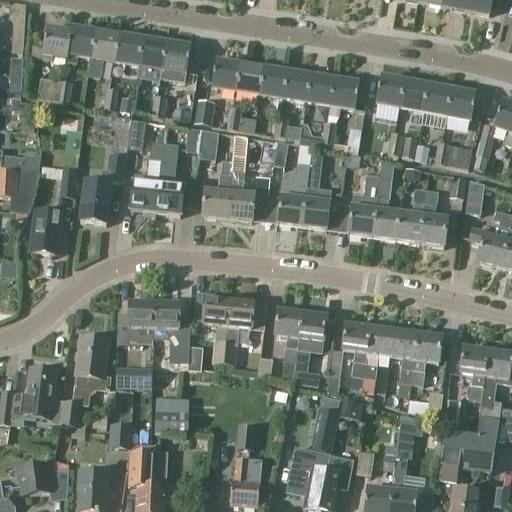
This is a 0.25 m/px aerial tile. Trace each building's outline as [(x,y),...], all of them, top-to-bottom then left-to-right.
[(418,0),(418,7),(442,11),(443,0),(418,0)] [(443,0),(442,11),(465,15),(468,0),(443,0)] [(468,0),(465,15),(489,20),(492,0),(468,0)] [(22,27),(10,27),(8,56),(21,56),(22,27)] [(33,44),(30,62),(42,63),(42,65),(52,67),(53,61),(66,63),(71,37),(46,33),(44,45),(33,44)] [(71,37),(66,63),(66,67),(76,69),(77,61),(90,63),(92,63),(96,37),(71,33),(71,37)] [(92,63),(90,63),(87,81),(100,83),(103,65),(115,67),(119,41),(96,37),(92,63)] [(119,41),(115,67),(139,71),(143,44),(119,41)] [(143,44),(139,71),(163,74),(167,48),(143,44)] [(167,48),(163,74),(186,78),(190,52),(167,48)] [(9,77),(22,78),(23,63),(10,62),(9,77)] [(235,96),(239,69),(215,66),(211,92),(235,96)] [(263,73),(239,69),(235,96),(259,100),(263,73)] [(287,77),(263,73),(259,100),(280,103),(283,103),(287,77)] [(9,77),(9,88),(21,88),(22,78),(9,77)] [(287,77),(283,103),(306,107),(311,81),(287,77)] [(334,84),(311,81),(306,107),(330,111),(334,84)] [(399,112),(404,86),(381,82),(376,108),(399,112)] [(58,96),(59,86),(40,83),(37,103),(56,106),(58,96)] [(330,111),(329,111),(328,120),(338,121),(339,112),(354,115),(358,88),(334,84),(330,111)] [(59,86),(58,96),(69,98),(71,88),(59,86)] [(428,90),(404,86),(399,112),(423,117),(428,90)] [(428,90),(423,117),(447,121),(451,94),(428,90)] [(118,95),(106,92),(104,103),(117,105),(118,95)] [(475,99),(451,94),(447,121),(470,125),(475,99)] [(69,98),(58,96),(56,106),(67,108),(69,98)] [(164,113),(165,103),(157,101),(154,101),(153,111),(164,113)] [(130,118),(132,104),(121,102),(119,116),(130,118)] [(27,107),(25,107),(20,107),(20,104),(12,103),(11,115),(27,116),(27,107)] [(117,105),(104,103),(102,114),(108,115),(115,116),(117,105)] [(214,107),(197,105),(194,128),(211,130),(214,107)] [(511,109),(502,106),(493,132),(506,136),(502,147),(511,150),(511,109)] [(164,113),(153,111),(151,121),(162,122),(163,122),(164,113)] [(228,123),(239,125),(241,115),(229,113),(228,123)] [(104,120),(103,130),(114,132),(129,133),(130,124),(104,120)] [(277,121),(275,130),(286,132),(287,130),(288,122),(277,121)] [(239,125),(228,123),(226,133),(237,135),(239,125)] [(33,137),(34,126),(34,124),(20,124),(19,136),(33,137)] [(131,124),(127,153),(141,155),(145,126),(131,124)] [(333,129),(326,128),(324,128),(323,138),(334,140),(335,130),(333,129)] [(286,132),(275,130),(274,141),(285,142),(286,132)] [(286,132),(285,142),(299,145),(300,140),(301,138),(302,132),(287,130),(286,132)] [(199,163),(202,135),(187,133),(187,134),(184,156),(199,158),(198,163),(199,163)] [(218,137),(202,135),(199,163),(214,165),(218,139),(218,137)] [(390,137),(388,148),(401,150),(403,140),(390,137)] [(322,142),(322,143),(321,148),(322,148),(332,150),(332,147),(334,140),(323,138),(322,142)] [(231,166),(230,176),(244,178),(247,141),(234,139),(231,166)] [(300,140),(299,145),(299,149),(321,153),(322,148),(321,148),(322,143),(300,140)] [(413,164),(417,144),(404,141),(401,162),(413,164)] [(476,161),(487,164),(492,146),(479,143),(474,161),(476,161)] [(436,152),(435,157),(448,159),(449,150),(450,149),(437,146),(436,152)] [(287,148),(278,147),(274,170),(283,172),(287,148)] [(322,148),(321,153),(321,154),(345,158),(346,150),(332,147),(332,150),(322,148)] [(161,164),(163,149),(151,148),(149,164),(161,166),(161,164)] [(401,150),(388,148),(386,159),(399,161),(401,150)] [(161,164),(161,166),(176,168),(176,165),(178,150),(163,149),(161,164)] [(414,164),(426,166),(429,152),(417,150),(414,164)] [(471,154),(449,150),(448,159),(446,170),(468,174),(471,154)] [(435,157),(434,161),(433,168),(446,170),(448,159),(435,157)] [(1,159),(0,163),(0,172),(19,174),(21,175),(23,162),(1,159)] [(360,161),(347,159),(345,172),(358,174),(358,170),(360,161)] [(84,187),(80,226),(106,230),(111,185),(123,187),(126,162),(109,160),(107,176),(102,176),(100,189),(84,187)] [(487,164),(476,161),(473,173),(484,176),(487,164)] [(64,172),(74,174),(75,166),(65,165),(64,172)] [(219,179),(217,197),(204,196),(202,222),(226,224),(230,176),(231,166),(221,165),(220,180),(219,179)] [(158,190),(155,218),(181,220),(183,193),(173,192),(176,168),(161,166),(160,180),(158,190)] [(278,208),(276,228),(276,229),(277,229),(301,232),(305,203),(308,179),(309,171),(296,170),(294,181),(292,180),(291,186),(281,185),(279,202),(278,208)] [(62,172),(61,184),(59,199),(73,201),(76,174),(74,174),(64,172),(62,172)] [(420,175),(405,173),(404,180),(407,185),(414,186),(419,183),(420,175)] [(9,203),(9,216),(28,218),(28,217),(39,177),(21,175),(19,174),(18,176),(17,185),(16,203),(15,203),(9,203)] [(16,203),(17,185),(18,176),(0,175),(0,202),(9,203),(16,203)] [(244,178),(230,176),(226,224),(227,224),(252,227),(252,226),(254,200),(242,199),(244,178)] [(132,188),(130,215),(155,218),(158,190),(160,180),(134,177),(133,177),(132,188)] [(305,203),(301,232),(325,236),(325,235),(329,208),(330,195),(318,193),(319,181),(308,179),(305,203)] [(351,210),(348,240),(371,243),(379,185),(379,182),(367,181),(367,187),(366,187),(364,202),(353,200),(351,210)] [(452,182),(449,202),(463,204),(466,184),(452,182)] [(379,185),(371,243),(395,246),(399,216),(385,215),(386,205),(388,206),(390,187),(379,185)] [(469,185),(464,218),(479,220),(482,199),(484,189),(469,185)] [(484,189),(482,199),(492,202),(494,193),(484,189)] [(411,218),(399,216),(395,246),(419,249),(426,195),(413,194),(412,208),(411,218)] [(438,197),(426,195),(419,249),(443,252),(447,222),(434,221),(435,212),(436,212),(438,197)] [(56,260),(61,217),(35,214),(30,257),(56,260)] [(471,236),(468,249),(469,249),(480,251),(476,268),(499,273),(511,221),(511,220),(495,216),(493,225),(499,227),(498,231),(495,242),(483,239),(471,236)] [(511,221),(499,273),(511,276),(511,221)] [(316,244),(317,235),(280,233),(280,242),(307,243),(307,246),(320,247),(319,267),(330,268),(331,245),(316,244)] [(221,300),(197,298),(195,323),(202,324),(201,330),(216,331),(226,332),(229,305),(221,304),(221,300)] [(254,307),(229,305),(226,332),(225,347),(237,348),(239,333),(251,335),(252,330),(254,307)] [(127,348),(127,349),(127,352),(137,352),(137,349),(137,344),(153,345),(153,343),(154,308),(128,307),(128,319),(128,333),(127,348)] [(153,343),(153,345),(179,345),(180,309),(154,308),(153,343)] [(297,355),(301,318),(277,315),(274,341),(286,343),(285,353),(297,355)] [(297,355),(309,356),(321,358),(325,322),(301,318),(297,355)] [(345,329),(342,355),(343,356),(354,357),(353,367),(351,382),(363,383),(365,369),(366,359),(370,332),(345,329)] [(371,332),(370,332),(366,359),(378,360),(390,362),(394,336),(371,332)] [(417,339),(394,336),(390,362),(401,363),(400,374),(398,388),(399,388),(404,389),(411,389),(413,376),(417,339)] [(417,339),(413,376),(411,389),(422,391),(424,377),(424,376),(424,373),(425,366),(438,368),(441,342),(417,339)] [(82,340),(76,380),(75,380),(74,389),(88,391),(88,393),(109,396),(111,381),(104,381),(109,344),(82,340)] [(214,346),(212,368),(223,369),(225,347),(215,346),(214,346)] [(237,348),(225,347),(223,369),(224,369),(235,370),(236,364),(237,348)] [(487,355),(462,351),(460,369),(459,378),(473,380),(469,404),(480,406),(481,397),(481,395),(482,392),(483,381),(485,369),(487,355)] [(188,352),(188,360),(188,375),(200,376),(202,353),(188,352)] [(297,355),(285,353),(283,367),(295,369),(297,355)] [(297,355),(295,369),(307,370),(309,356),(297,355)] [(481,397),(480,406),(481,406),(479,423),(480,423),(480,424),(497,426),(499,412),(500,408),(492,407),(495,387),(511,389),(511,370),(511,366),(510,366),(511,358),(487,355),(485,369),(483,381),(482,392),(481,395),(481,397)] [(258,376),(257,383),(256,383),(269,385),(272,365),(259,363),(258,376)] [(14,398),(11,418),(22,420),(49,424),(48,428),(58,430),(58,426),(60,412),(61,405),(58,405),(59,394),(54,394),(57,376),(44,375),(45,369),(34,368),(33,373),(29,372),(25,400),(14,398)] [(376,370),(365,369),(363,383),(375,385),(376,370)] [(133,392),(134,374),(116,373),(115,392),(133,392)] [(328,380),(328,381),(326,399),(337,402),(339,381),(328,380)] [(12,407),(13,400),(14,396),(1,395),(0,399),(0,429),(10,430),(11,419),(12,407)] [(439,422),(442,398),(429,397),(427,408),(426,420),(439,422)] [(362,399),(359,408),(371,411),(373,402),(362,399)] [(342,404),(338,417),(337,421),(339,422),(363,427),(366,411),(342,404)] [(444,432),(458,433),(460,406),(447,405),(444,432)] [(72,407),(63,406),(59,431),(78,433),(79,433),(82,411),(82,408),(72,407)] [(337,421),(338,417),(318,413),(314,434),(335,439),(339,422),(337,421)] [(186,418),(155,416),(154,438),(187,439),(188,418),(186,418)] [(477,441),(445,437),(440,471),(441,471),(458,474),(489,478),(494,445),(494,444),(497,426),(480,424),(477,441)] [(130,454),(130,450),(131,430),(109,428),(108,453),(130,454)] [(255,431),(237,429),(235,453),(252,455),(255,431)] [(384,453),(384,459),(395,460),(396,450),(390,450),(384,453)] [(319,511),(326,476),(329,461),(330,460),(294,453),(285,497),(306,501),(304,511),(319,511)] [(153,457),(129,456),(126,492),(137,492),(136,511),(163,511),(164,505),(173,506),(174,493),(174,491),(165,491),(151,490),(153,457)] [(370,482),(373,459),(359,456),(355,479),(370,482)] [(395,460),(384,459),(382,475),(394,476),(395,460)] [(395,460),(394,476),(404,477),(406,461),(395,460)] [(329,461),(326,476),(319,511),(334,511),(339,493),(346,494),(352,466),(329,461)] [(245,488),(247,464),(235,463),(233,487),(245,488)] [(10,490),(0,491),(0,489),(0,511),(13,511),(11,500),(20,499),(21,500),(49,496),(51,496),(49,475),(47,467),(16,472),(19,490),(19,492),(11,493),(10,491),(10,490)] [(440,471),(438,486),(455,489),(456,489),(456,485),(458,474),(441,471),(440,471)] [(67,476),(49,475),(51,496),(66,495),(67,476)] [(105,511),(108,477),(79,475),(76,511),(105,511)] [(394,476),(392,487),(389,511),(432,511),(434,500),(423,499),(417,498),(417,497),(404,496),(402,496),(404,483),(404,480),(404,477),(394,476)] [(381,486),(380,494),(366,492),(363,511),(389,511),(392,487),(381,486)] [(231,487),(229,511),(242,511),(257,511),(258,506),(259,496),(259,490),(259,489),(245,488),(233,487),(231,487)] [(495,491),(494,505),(508,507),(510,493),(495,491)] [(451,493),(451,494),(448,511),(479,511),(482,496),(454,493),(451,492),(451,493)] [(259,496),(258,506),(268,507),(269,497),(259,496)]
